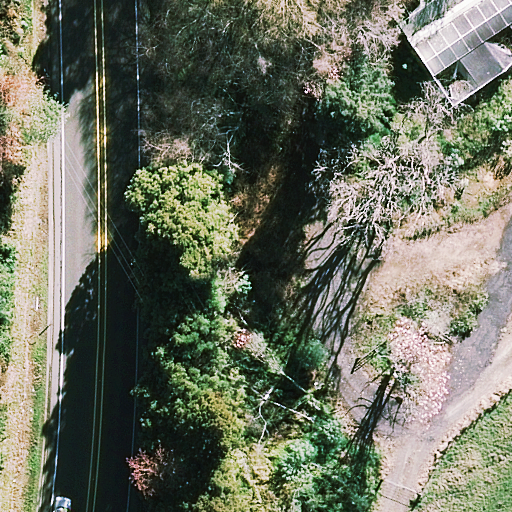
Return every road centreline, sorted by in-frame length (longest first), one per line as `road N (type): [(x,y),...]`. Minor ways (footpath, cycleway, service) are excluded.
road 1 (trunk): [(100,0),(101,327)]
road 2 (track): [(511,241),(431,429),(398,477),(393,511)]
road 3 (trunk): [(101,327),(89,511)]
road 4 (trunk): [(101,327),(96,511)]
